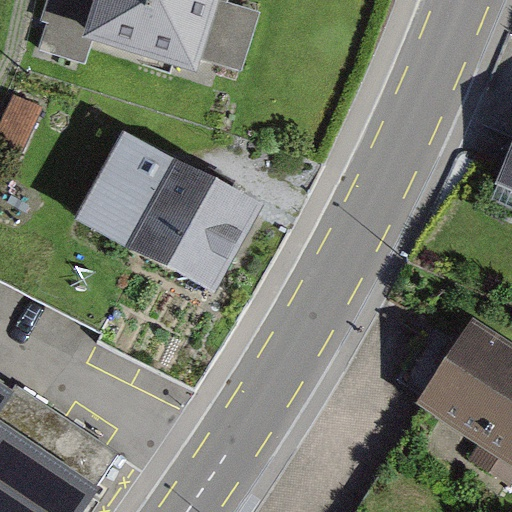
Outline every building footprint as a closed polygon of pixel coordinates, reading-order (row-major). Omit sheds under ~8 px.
[(53,0),(34,59),(99,80),(106,58),(215,94),(245,0),(53,0)] [(140,139),(86,234),(227,313),(281,218),(140,139)] [(511,157),(498,195),(511,200),(511,157)] [(511,364),(472,341),(425,421),(511,472),(511,364)] [(0,417),(0,511),(91,511),(109,484),(0,417)]
